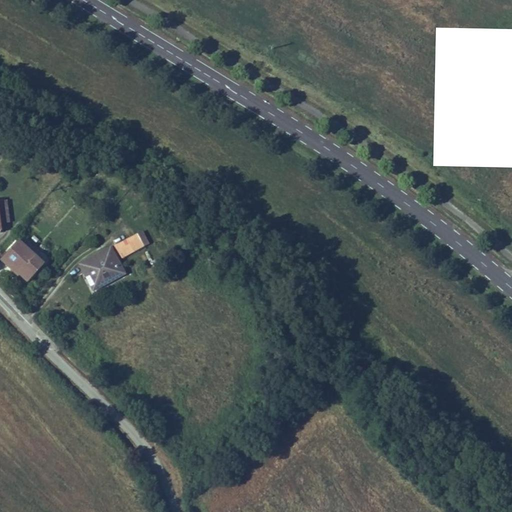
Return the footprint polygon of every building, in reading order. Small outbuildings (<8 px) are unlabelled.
[(21,134),(16,130),(13,135),(17,138),(21,134)] [(0,221),(9,220),(7,200),(0,201),(0,221)] [(138,234),(80,264),(86,274),(89,273),(97,288),(111,281),(109,278),(121,272),(116,262),(118,261),(145,246),(138,234)] [(45,265),(19,241),(5,255),(16,265),(14,267),(29,281),(45,265)] [(16,265),(5,255),(2,259),(12,269),(14,267),(16,265)] [(125,274),(118,261),(116,262),(121,272),(109,278),(111,281),(125,274)] [(97,288),(89,273),(86,274),(94,290),(97,288)]
